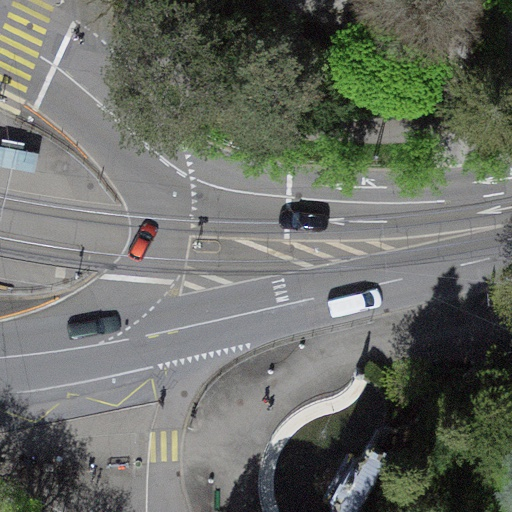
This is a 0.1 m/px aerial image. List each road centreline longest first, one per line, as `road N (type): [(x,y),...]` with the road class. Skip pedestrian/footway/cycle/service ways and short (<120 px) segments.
road 1 (primary): [(7,356),(286,306),(511,230)]
road 2 (primary): [(511,211),(256,193),(129,159)]
road 3 (primary): [(7,356),(98,311),(151,262),(158,205),(129,159)]
